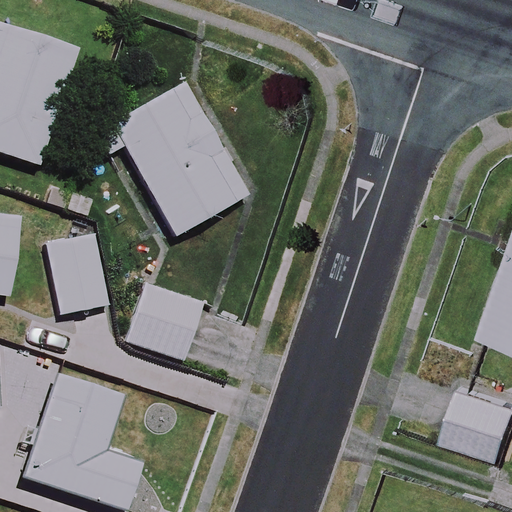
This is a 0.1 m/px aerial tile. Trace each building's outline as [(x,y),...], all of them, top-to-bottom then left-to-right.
[(74,56),(0,31),(0,160),(35,172),(74,56)] [(245,200),(190,109),(119,151),(174,243),(245,200)] [(16,224),(0,221),(0,300),(6,301),(16,224)] [(105,312),(93,238),(44,246),(56,319),(105,312)] [(511,256),(485,334),(511,343),(511,256)] [(198,311),(142,291),(123,347),(179,366),(198,311)] [(120,403),(54,381),(19,483),(104,511),(122,511),(137,468),(101,456),(120,403)] [(511,422),(511,406),(459,389),(443,440),(501,458),(511,422)]
